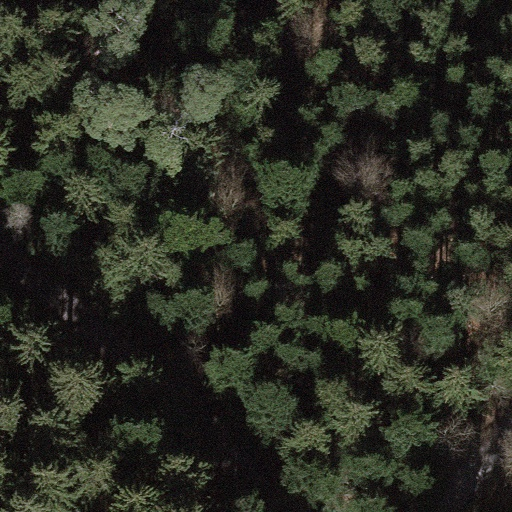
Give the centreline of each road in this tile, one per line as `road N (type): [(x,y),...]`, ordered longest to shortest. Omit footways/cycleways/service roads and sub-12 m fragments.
road 1 (track): [(0,267),(43,293),(263,511)]
road 2 (track): [(422,511),(511,421)]
